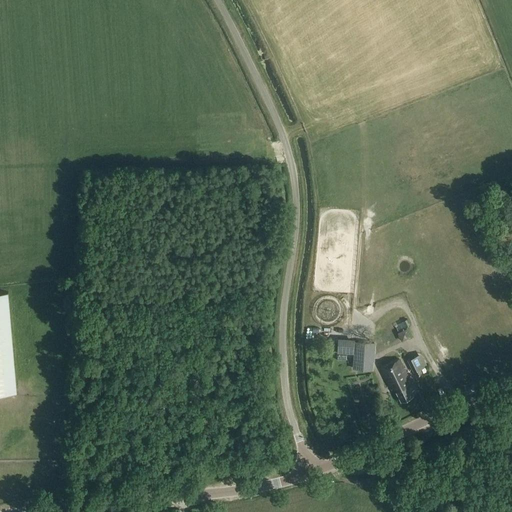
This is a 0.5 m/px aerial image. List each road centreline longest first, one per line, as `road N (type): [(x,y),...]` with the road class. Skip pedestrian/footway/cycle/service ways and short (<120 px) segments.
road 1 (unclassified): [(311,474),(288,408),(283,362),(295,203),(289,157),(216,0)]
road 2 (tertiary): [(40,511),(253,489),(311,474)]
road 3 (tertiary): [(511,380),(311,474)]
